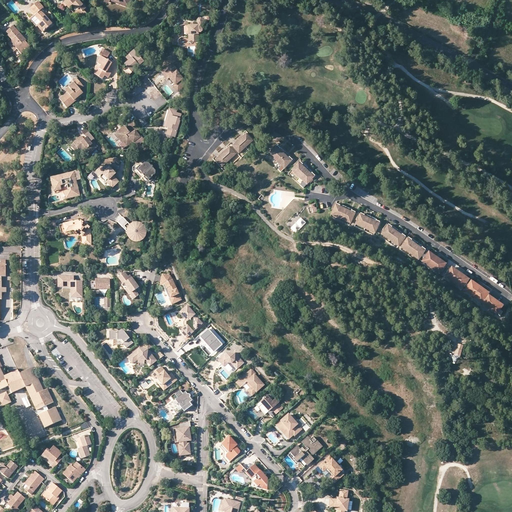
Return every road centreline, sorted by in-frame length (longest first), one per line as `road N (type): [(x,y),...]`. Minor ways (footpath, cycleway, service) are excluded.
road 1 (track): [(470,342),(433,318),(425,285),(332,243),(309,242)]
road 2 (tertiary): [(173,0),(145,28),(52,47),(20,99)]
road 3 (tertiary): [(337,0),(511,89)]
road 4 (track): [(398,130),(376,125),(367,132),(396,168),(484,221)]
road 5 (residential): [(207,149),(197,137),(194,105),(225,0)]
road 6 (residential): [(294,511),(289,483),(201,391)]
road 7 (residential): [(134,423),(133,409),(72,333),(49,325)]
road 8 (track): [(363,258),(414,332),(449,335)]
road 9 (track): [(398,67),(430,87),(511,110)]
